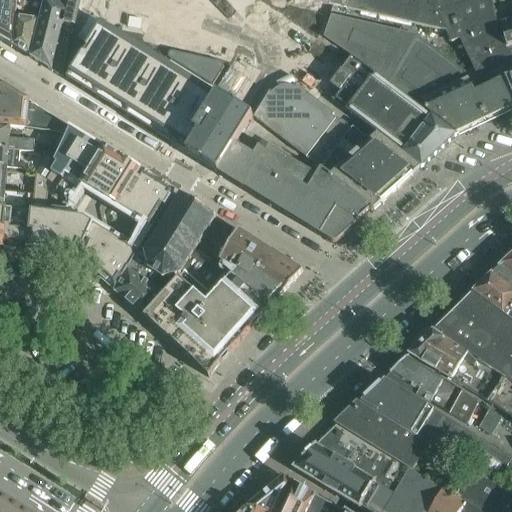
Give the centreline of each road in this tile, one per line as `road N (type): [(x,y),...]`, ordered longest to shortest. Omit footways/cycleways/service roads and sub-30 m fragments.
road 1 (secondary): [(189,511),(391,308),(481,225),(511,207)]
road 2 (unclassified): [(364,287),(0,75)]
road 3 (secondary): [(364,287),(225,416),(154,511)]
road 4 (secondary): [(505,174),(364,287)]
